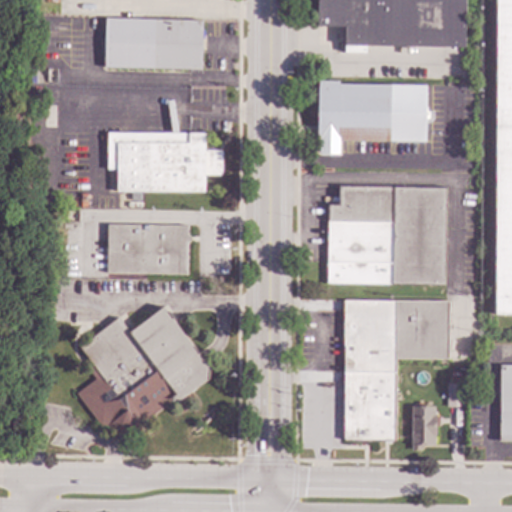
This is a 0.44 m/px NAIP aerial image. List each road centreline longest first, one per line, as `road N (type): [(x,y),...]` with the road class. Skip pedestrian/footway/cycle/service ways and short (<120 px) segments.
road 1 (tertiary): [(263,0),(266,378)]
road 2 (tertiary): [(511,484),(256,479)]
road 3 (tertiary): [(256,479),(31,477)]
road 4 (tertiary): [(258,511),(276,480),(278,411),(266,378)]
road 5 (tertiary): [(266,378),(256,411),(256,511)]
